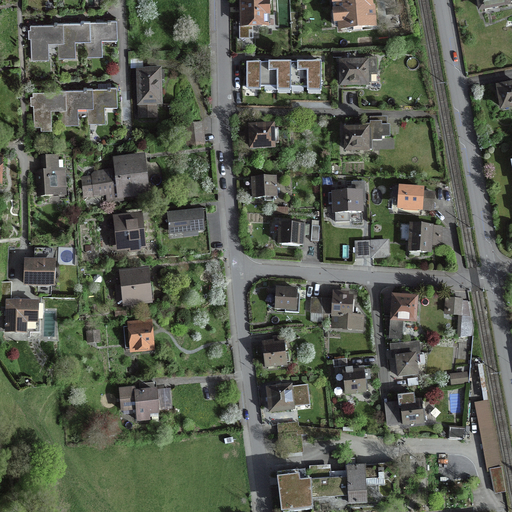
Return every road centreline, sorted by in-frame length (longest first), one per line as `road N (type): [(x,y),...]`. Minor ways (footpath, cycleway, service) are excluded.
road 1 (residential): [(488,274),(441,0)]
road 2 (residential): [(235,269),(221,127),(222,0)]
road 3 (residential): [(488,274),(374,279),(235,269)]
road 4 (residential): [(261,511),(235,269)]
